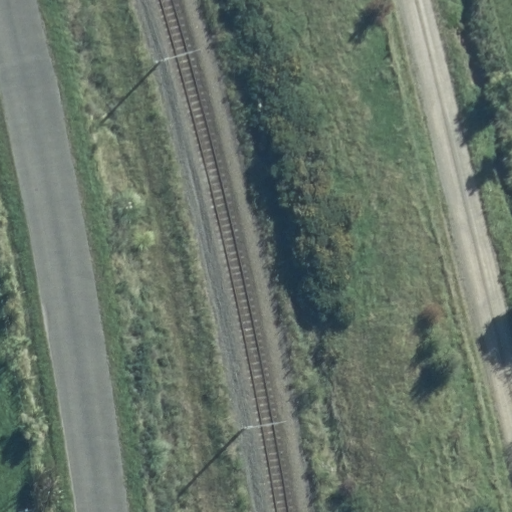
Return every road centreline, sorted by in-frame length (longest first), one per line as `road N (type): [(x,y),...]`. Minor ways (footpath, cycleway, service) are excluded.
road 1 (unclassified): [(7,0),(85,379),(101,511)]
road 2 (residential): [(511,397),(415,0)]
